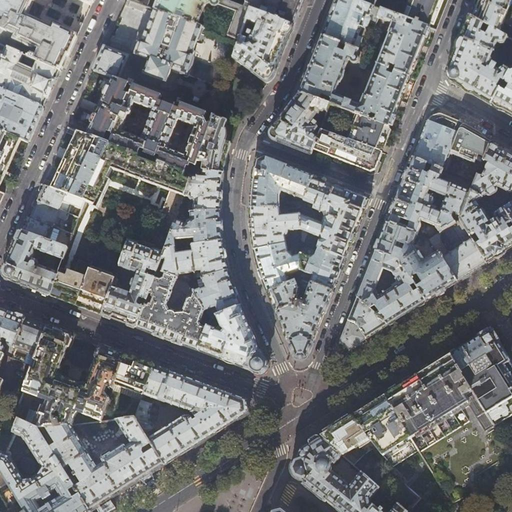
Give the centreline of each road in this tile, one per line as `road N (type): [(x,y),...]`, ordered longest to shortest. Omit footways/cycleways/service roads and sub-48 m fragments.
road 1 (residential): [(278,393),(0,293)]
road 2 (residential): [(110,0),(0,240)]
road 3 (residential): [(247,141),(237,167),(238,249),(286,377)]
road 4 (secondary): [(325,399),(511,280)]
road 5 (residential): [(313,379),(384,193)]
road 6 (residential): [(319,0),(285,85),(247,141)]
road 7 (residential): [(384,193),(247,141)]
road 8 (secondary): [(161,503),(284,425)]
